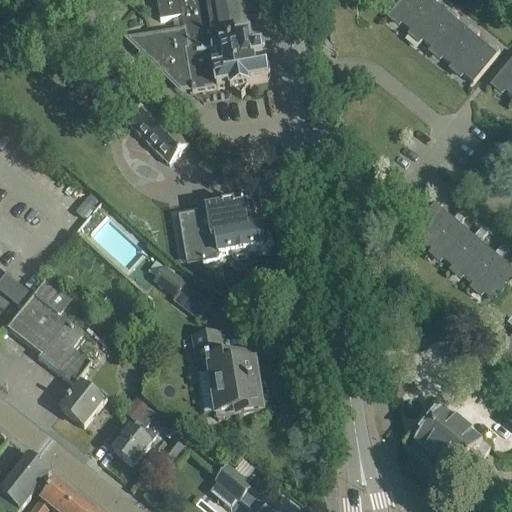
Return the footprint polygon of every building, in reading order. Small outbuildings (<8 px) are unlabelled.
[(156,0),(161,23),(181,19),(184,35),(140,43),(193,95),(230,89),(231,92),(242,100),(250,90),(250,86),(268,83),(271,76),(270,70),(264,64),(262,55),(253,56),(251,44),(252,44),(245,0),(156,0)] [(403,0),(390,16),(411,33),(435,4),(436,5),(438,1),(436,0),(430,0),(429,0),(403,0)] [(411,33),(432,51),(456,22),(459,18),(454,14),(451,17),(436,5),(435,4),(411,33)] [(453,68),(477,39),(480,36),(474,31),(471,34),(456,22),(432,51),(453,68)] [(477,39),(453,68),(474,85),(500,53),(495,48),(492,52),(477,39)] [(511,61),(493,84),(511,99),(511,61)] [(118,71),(110,78),(127,95),(134,88),(118,71)] [(151,108),(131,127),(148,145),(170,167),(190,148),(151,108)] [(411,235),(430,251),(454,221),(440,209),(447,200),(441,195),(433,205),(435,206),(411,235)] [(209,223),(195,225),(202,264),(216,262),(218,258),(220,258),(232,256),(232,258),(237,261),(247,259),(251,254),(251,252),(264,250),(263,249),(265,249),(269,243),(267,235),(263,231),(261,232),(261,231),(259,231),(257,223),(255,224),(252,203),(235,206),(234,206),(223,207),(223,208),(207,211),(209,223)] [(430,251),(451,269),(476,239),(475,239),(460,227),(468,217),(462,212),(454,221),(430,251)] [(451,269),(473,286),(497,257),(495,256),(481,244),(489,234),(483,229),(475,239),(476,239),(451,269)] [(497,257),(473,286),(494,304),(511,283),(511,269),(501,261),(509,251),(503,246),(495,256),(497,257)] [(8,331),(41,358),(68,324),(62,320),(74,304),(46,282),(20,316),(8,331)] [(68,324),(41,358),(39,361),(76,390),(95,366),(94,365),(105,350),(86,335),(84,337),(68,324)] [(199,354),(197,355),(199,372),(211,370),(213,384),(211,384),(212,396),(215,396),(218,417),(238,414),(238,418),(263,414),(253,357),(224,362),(220,336),(197,340),(199,354)] [(511,338),(505,347),(496,339),(491,345),(501,354),(502,352),(511,359),(511,338)] [(61,412),(85,431),(97,415),(109,400),(100,393),(96,398),(82,386),(61,412)] [(124,416),(137,426),(150,410),(137,400),(124,416)] [(414,444),(464,485),(476,469),(491,451),(458,423),(442,410),(414,444)] [(114,453),(134,470),(154,445),(152,444),(158,436),(148,428),(141,437),(133,430),(114,453)] [(174,428),(166,438),(173,444),(180,435),(181,433),(174,428)] [(162,458),(173,466),(190,443),(180,435),(173,444),(162,458)] [(15,472),(0,490),(0,511),(21,511),(39,490),(51,474),(28,456),(15,472)] [(267,511),(248,496),(252,490),(228,472),(217,486),(241,505),(242,504),(252,511),(267,511)] [(50,511),(51,510),(53,511),(69,511),(79,500),(57,483),(41,502),(42,503),(34,511),(50,511)] [(93,511),(79,500),(69,511),(93,511)]
